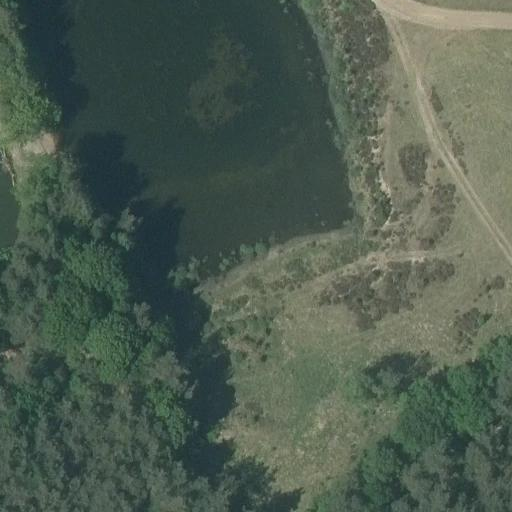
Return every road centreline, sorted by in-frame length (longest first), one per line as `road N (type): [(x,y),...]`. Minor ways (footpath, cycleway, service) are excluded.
road 1 (track): [(511,257),(436,138),(381,0)]
road 2 (track): [(382,0),(414,15),(511,23)]
